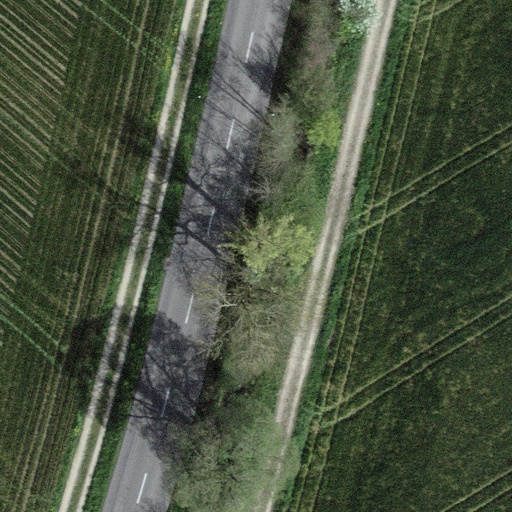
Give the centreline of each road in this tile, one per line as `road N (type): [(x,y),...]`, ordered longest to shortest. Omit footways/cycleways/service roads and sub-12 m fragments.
road 1 (track): [(196,0),(124,308),(66,511)]
road 2 (secondary): [(131,511),(261,0)]
road 3 (track): [(275,511),(378,0)]
